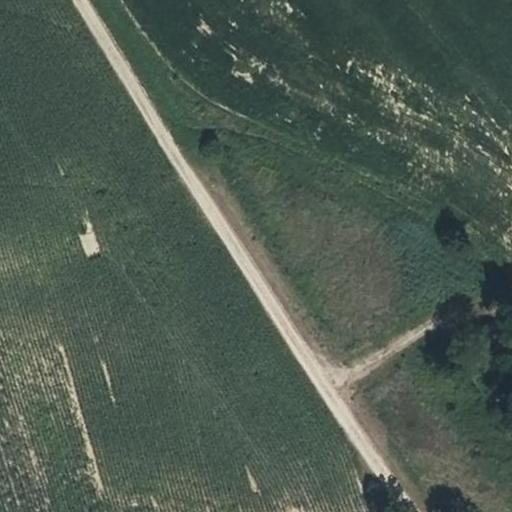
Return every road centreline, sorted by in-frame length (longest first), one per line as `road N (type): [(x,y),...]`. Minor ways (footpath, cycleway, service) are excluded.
road 1 (track): [(84,0),(330,385),(421,511)]
road 2 (track): [(330,385),(457,311),(511,304)]
